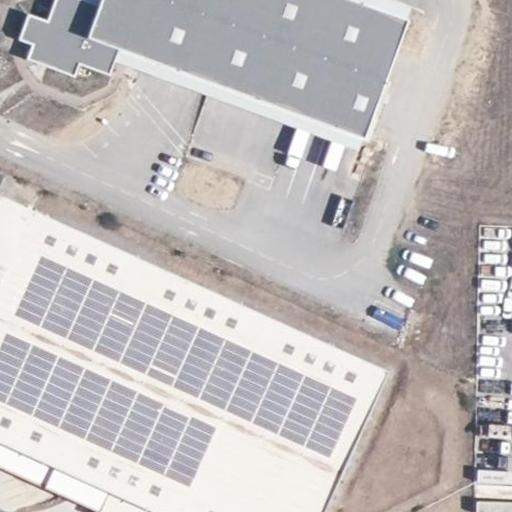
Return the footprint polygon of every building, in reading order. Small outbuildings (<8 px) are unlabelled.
[(112,60),(116,49),(360,137),(403,20),(348,0),(98,0),(96,6),(84,2),(78,0),(51,0),(44,22),(25,15),(16,41),(29,46),(35,48),(33,55),(37,61),(45,64),(44,67),(72,76),(76,64),(106,75),(112,60)] [(407,8),(385,0),(84,0),(84,2),(96,6),(98,0),(348,0),(403,20),(407,8)] [(35,48),(29,46),(24,59),(44,67),(45,64),(37,61),(33,55),(35,48)] [(360,137),(116,49),(112,60),(356,149),(360,137)] [(319,511),(382,373),(0,199),(0,446),(102,493),(93,511),(124,511),(126,507),(137,511),(319,511)] [(93,511),(102,493),(0,446),(0,476),(77,511),(93,511)]
